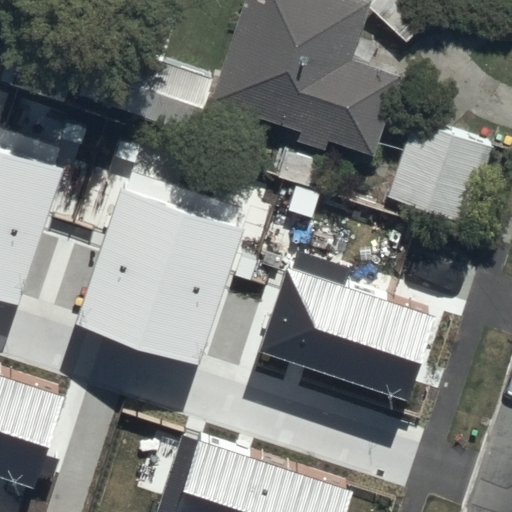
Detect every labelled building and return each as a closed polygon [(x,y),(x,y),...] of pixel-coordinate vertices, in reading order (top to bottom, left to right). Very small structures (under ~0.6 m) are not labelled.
[(191,123),(211,72),(160,53),(173,18),(127,0),(125,0),(93,85),(191,123)] [(376,3),(367,0),(248,0),(212,105),(375,162),(405,77),(356,60),(376,3)] [(429,0),(376,0),(372,5),(407,39),(438,8),(429,0)] [(18,51),(0,44),(0,73),(8,77),(18,51)] [(468,218),(492,141),(411,115),(387,192),(468,218)] [(68,164),(0,140),(0,303),(18,309),(68,164)] [(251,224),(127,182),(77,327),(201,369),(251,224)] [(287,269),(259,352),(408,400),(435,317),(287,269)] [(0,475),(33,486),(62,395),(0,375),(0,475)] [(345,511),(352,492),(192,439),(168,511),(345,511)]
